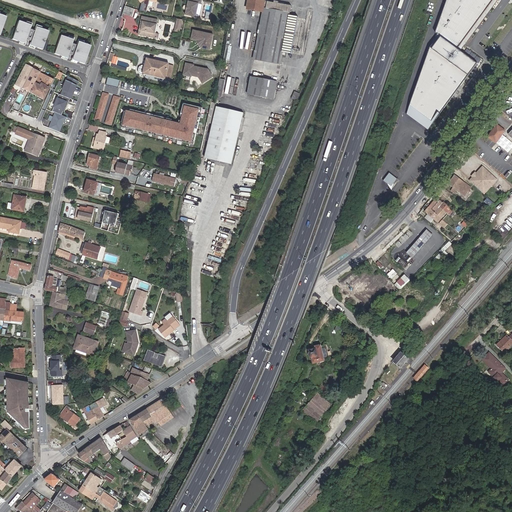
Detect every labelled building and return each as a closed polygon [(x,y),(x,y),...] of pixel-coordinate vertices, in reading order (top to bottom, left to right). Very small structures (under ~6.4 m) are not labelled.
[(186,10),(185,15),(196,17),(199,4),(202,5),(203,1),(199,0),(189,0),(188,6),(186,10)] [(263,12),(265,1),(258,0),(248,0),(247,9),(263,12)] [(457,47),(492,0),(446,0),(437,28),(446,35),(437,46),(432,42),(406,113),(426,128),(476,62),(457,47)] [(275,3),(265,1),(263,12),(254,60),(281,65),(284,48),(292,50),(297,22),(290,21),(291,19),(289,19),(291,6),(285,5),(285,3),(275,1),(275,3)] [(126,6),(123,14),(138,18),(140,11),(126,6)] [(501,43),(511,27),(511,13),(509,17),(511,19),(496,40),(501,43)] [(158,39),(159,33),(154,33),(157,18),(141,16),(138,35),(158,39)] [(28,24),(18,21),(12,39),(22,43),(23,40),(25,41),(30,28),(27,27),(28,24)] [(41,49),(47,31),(37,28),(37,30),(34,29),(29,43),(32,44),(31,46),(41,49)] [(210,50),(213,35),(193,30),(191,40),(201,42),(200,48),(210,50)] [(69,39),(59,35),(53,54),(63,57),(64,55),(66,56),(71,42),(69,41),(69,39)] [(83,64),(89,46),(79,42),(79,44),(76,44),(72,57),(74,58),(73,60),(83,64)] [(169,64),(148,59),(144,73),(165,79),(166,77),(167,71),(169,65),(169,64)] [(214,77),(209,70),(196,67),(196,68),(193,68),(194,65),(186,64),(183,79),(197,82),(200,87),(214,77)] [(53,80),(24,65),(22,70),(14,85),(43,100),(53,80)] [(78,81),(67,76),(65,81),(63,80),(59,95),(71,99),(78,81)] [(278,82),(251,77),(248,95),(274,99),(278,82)] [(220,79),(218,90),(217,96),(222,97),(226,80),(220,79)] [(124,97),(123,101),(139,105),(141,92),(118,86),(116,95),(124,97)] [(101,122),(110,94),(103,91),(94,119),(101,122)] [(68,100),(57,95),(51,111),(61,115),(68,100)] [(124,109),(121,126),(190,141),(198,106),(182,103),(179,121),(124,109)] [(211,103),(206,122),(211,124),(216,104),(211,103)] [(244,112),(217,106),(205,158),(232,165),(244,112)] [(66,118),(54,113),(48,128),(59,133),(66,118)] [(488,137),(496,143),(502,135),(505,131),(497,125),(488,137)] [(37,156),(40,148),(37,146),(41,137),(32,133),(14,126),(12,132),(14,133),(14,134),(29,140),(24,151),(37,156)] [(98,134),(97,138),(96,144),(95,148),(104,150),(107,137),(106,136),(107,132),(100,131),(99,135),(98,134)] [(504,149),(510,141),(502,135),(496,143),(504,149)] [(131,152),(122,150),(120,157),(130,159),(131,152)] [(93,166),(92,169),(98,170),(101,157),(91,154),(88,165),(91,166),(93,166)] [(473,178),(470,182),(478,190),(484,195),(497,182),(483,168),(477,175),(473,178)] [(43,182),(45,173),(33,170),(32,175),(34,175),(32,188),(43,190),(45,182),(43,182)] [(152,181),(174,187),(176,178),(154,172),(152,181)] [(397,179),(391,172),(383,178),(390,186),(397,179)] [(465,196),(471,188),(455,176),(449,184),(454,187),(451,190),(455,193),(457,190),(465,196)] [(94,195),(98,183),(88,180),(85,193),(94,195)] [(438,195),(445,200),(450,193),(444,188),(438,195)] [(149,194),(135,190),(133,199),(147,202),(149,194)] [(25,197),(14,195),(12,203),(8,202),(7,208),(23,211),(25,197)] [(452,217),(456,212),(444,202),(443,203),(436,197),(428,207),(435,212),(439,207),(446,212),(452,217)] [(490,207),(493,203),(487,199),(484,202),(490,207)] [(88,209),(81,207),(81,208),(78,208),(76,218),(79,218),(79,219),(92,222),(95,206),(89,204),(88,209)] [(428,207),(425,211),(433,218),(438,222),(446,212),(439,207),(435,212),(428,207)] [(20,221),(0,217),(0,227),(8,229),(7,231),(17,233),(20,221)] [(453,226),(459,231),(467,222),(461,218),(453,226)] [(442,219),(439,223),(445,227),(447,224),(442,219)] [(87,231),(61,224),(59,233),(84,240),(87,231)] [(428,230),(420,239),(426,244),(433,235),(428,230)] [(420,239),(416,244),(422,249),(426,244),(420,239)] [(87,243),(86,245),(84,254),(83,255),(98,260),(101,248),(87,243)] [(408,252),(414,258),(422,249),(416,244),(408,252)] [(58,248),(55,255),(68,260),(72,261),(74,254),(58,248)] [(31,265),(11,260),(8,275),(11,276),(11,277),(16,279),(19,268),(29,270),(31,265)] [(392,279),(398,274),(394,269),(388,275),(392,279)] [(129,277),(107,270),(104,278),(113,281),(120,284),(119,287),(117,293),(123,295),(129,277)] [(46,285),(45,291),(54,292),(56,292),(58,287),(56,286),(58,279),(54,278),(54,277),(48,276),(46,285)] [(400,290),(410,281),(405,276),(395,285),(400,290)] [(367,285),(360,290),(367,300),(380,291),(372,279),(366,283),(367,285)] [(391,281),(385,286),(392,294),(398,289),(391,281)] [(95,286),(90,284),(85,299),(94,302),(96,296),(93,294),(95,286)] [(56,292),(66,295),(67,289),(58,287),(56,292)] [(146,298),(148,293),(138,290),(136,294),(146,298)] [(64,301),(66,295),(56,292),(54,292),(50,306),(63,309),(64,301)] [(136,294),(129,312),(141,316),(143,312),(141,311),(146,298),(136,294)] [(0,297),(0,309),(4,310),(4,312),(8,313),(10,303),(10,302),(5,301),(5,299),(0,297)] [(16,304),(10,303),(8,313),(4,312),(3,321),(4,321),(21,322),(22,322),(23,315),(15,314),(15,311),(16,304)] [(129,314),(123,312),(120,318),(126,320),(129,314)] [(165,325),(159,330),(165,337),(174,330),(168,322),(166,319),(162,322),(165,325)] [(94,336),(97,327),(86,323),(83,332),(94,336)] [(125,333),(128,343),(128,344),(125,353),(135,355),(137,346),(136,346),(137,344),(138,344),(138,343),(135,330),(125,333)] [(497,345),(504,352),(511,344),(511,334),(509,338),(507,335),(497,345)] [(95,356),(96,353),(99,342),(83,337),(82,340),(78,338),(74,349),(77,349),(76,352),(86,356),(87,353),(95,356)] [(325,360),(329,359),(326,345),(321,346),(321,345),(315,346),(316,348),(309,349),(310,357),(312,357),(313,363),(324,361),(325,360)] [(23,349),(14,349),(14,358),(10,358),(10,368),(24,368),(23,349)] [(166,357),(149,350),(145,360),(162,367),(166,357)] [(393,362),(401,369),(405,364),(409,359),(401,352),(393,362)] [(498,374),(504,367),(489,353),(483,359),(492,369),(489,372),(503,385),(506,382),(498,374)] [(62,355),(51,356),(52,375),(63,375),(62,355)] [(508,380),(502,373),(506,369),(504,367),(498,374),(506,382),(508,380)] [(132,390),(138,394),(153,383),(148,381),(150,375),(133,368),(131,375),(127,373),(123,380),(135,385),(132,390)] [(415,378),(417,381),(424,373),(421,371),(415,378)] [(24,382),(4,378),(5,391),(6,413),(22,429),(27,429),(26,409),(25,409),(24,382)] [(63,385),(51,386),(52,405),(64,404),(63,385)] [(316,421),(330,406),(317,395),(303,410),(316,421)] [(92,425),(104,416),(102,413),(106,410),(104,407),(107,405),(103,398),(83,412),(92,425)] [(165,407),(162,399),(138,415),(143,423),(145,423),(147,425),(153,421),(155,423),(157,422),(160,426),(169,421),(163,412),(167,410),(165,407)] [(68,413),(64,419),(75,426),(81,418),(72,412),(73,410),(70,408),(69,410),(67,408),(65,411),(68,413)] [(169,421),(172,418),(167,410),(163,412),(169,421)] [(143,423),(138,415),(129,420),(141,438),(141,439),(150,432),(147,429),(143,423)] [(141,441),(143,440),(141,439),(141,438),(139,440),(130,425),(129,426),(126,422),(120,426),(123,430),(126,436),(121,439),(116,443),(120,449),(130,443),(131,445),(139,440),(141,441)] [(12,435),(6,429),(0,435),(0,438),(18,455),(25,448),(12,435)] [(111,438),(117,434),(115,430),(108,434),(111,438)] [(117,434),(121,439),(126,436),(123,430),(117,434)] [(144,441),(154,435),(150,432),(141,439),(143,440),(144,441)] [(104,437),(107,442),(111,440),(113,444),(116,443),(121,439),(117,434),(111,438),(108,434),(104,437)] [(107,460),(109,457),(111,456),(108,452),(109,451),(101,438),(79,454),(86,463),(95,457),(94,455),(101,450),(104,455),(103,456),(107,460)] [(131,470),(134,465),(125,458),(121,463),(131,470)] [(0,466),(10,476),(20,466),(13,459),(11,461),(9,459),(4,464),(0,460),(0,466)] [(0,466),(0,480),(5,484),(10,476),(0,466)] [(105,480),(110,474),(107,472),(107,474),(97,467),(95,471),(104,477),(103,479),(105,480)] [(99,488),(98,487),(103,480),(92,472),(83,485),(101,496),(104,492),(106,490),(100,487),(99,488)] [(52,473),(44,479),(54,487),(60,480),(52,473)] [(114,477),(110,474),(105,480),(110,483),(114,477)] [(65,484),(61,490),(75,499),(78,493),(65,484)] [(101,496),(83,485),(79,491),(93,500),(95,497),(100,500),(100,501),(112,510),(112,511),(113,511),(115,509),(114,508),(118,502),(104,492),(101,496)] [(70,511),(77,511),(83,504),(75,499),(61,490),(53,502),(70,511)] [(147,502),(150,496),(142,490),(138,497),(147,502)] [(36,503),(40,499),(33,493),(24,502),(17,509),(22,511),(38,511),(39,511),(33,508),(33,507),(31,509),(30,508),(35,502),(36,503)] [(41,508),(44,510),(43,511),(69,511),(53,502),(52,504),(47,501),(41,508)]
